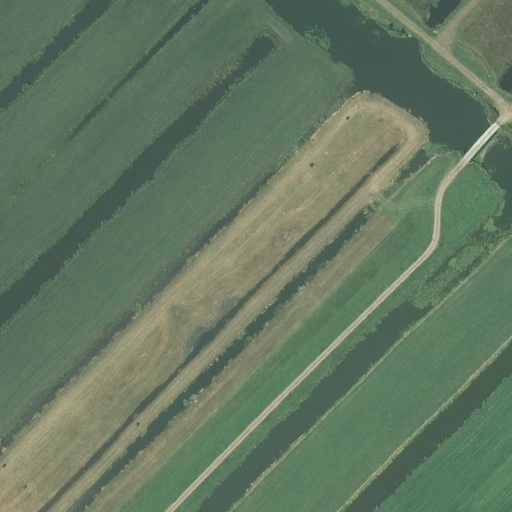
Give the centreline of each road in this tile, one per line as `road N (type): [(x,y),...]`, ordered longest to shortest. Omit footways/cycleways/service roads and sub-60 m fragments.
road 1 (track): [(173,511),(429,256),(440,189),(511,112)]
road 2 (track): [(511,110),(438,47),(476,0)]
